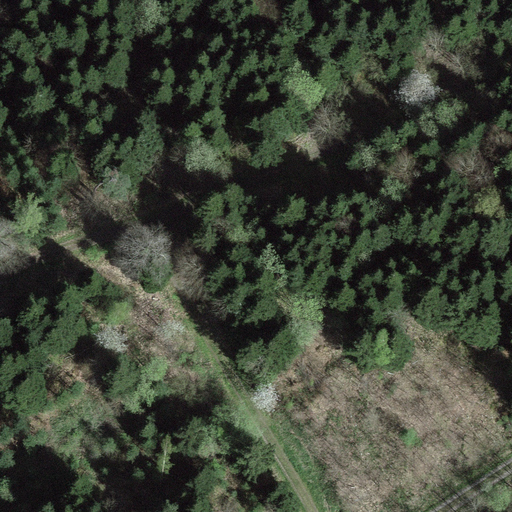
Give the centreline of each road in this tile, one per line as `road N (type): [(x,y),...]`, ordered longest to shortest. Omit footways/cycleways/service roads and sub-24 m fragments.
road 1 (track): [(0,275),(511,83)]
road 2 (track): [(135,223),(301,511)]
